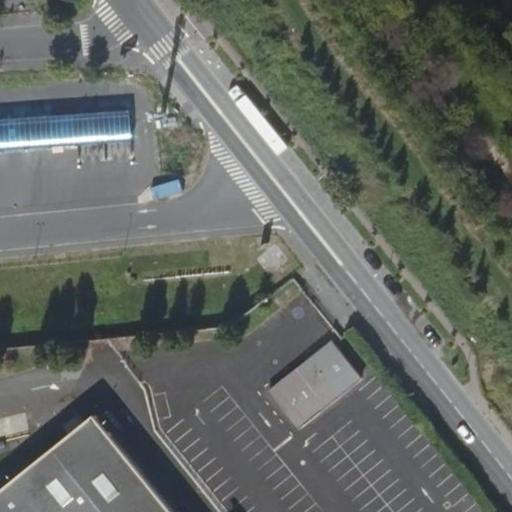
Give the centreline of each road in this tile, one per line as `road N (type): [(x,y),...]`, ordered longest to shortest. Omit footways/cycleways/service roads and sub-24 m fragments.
road 1 (secondary): [(511,482),(142,18)]
road 2 (residential): [(142,18),(120,33),(0,42)]
